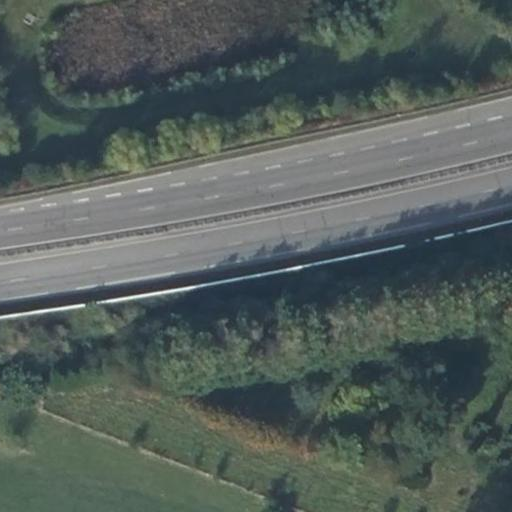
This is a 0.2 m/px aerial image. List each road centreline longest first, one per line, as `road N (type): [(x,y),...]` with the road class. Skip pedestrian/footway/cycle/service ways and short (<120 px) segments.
road 1 (trunk): [(0,289),(253,253),(511,190)]
road 2 (trunk): [(511,111),(188,198)]
road 3 (trunk): [(511,136),(188,198)]
road 4 (trunk): [(188,198),(0,228)]
